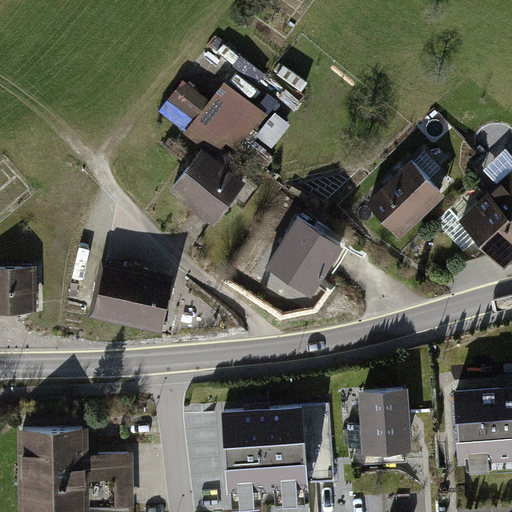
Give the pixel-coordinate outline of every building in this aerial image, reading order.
[(208,149),(179,183),(222,219),(252,183),(228,162),(269,113),(230,80),(219,94),(194,73),(174,96),(202,120),(190,134),(208,149)] [(276,147),(296,125),(280,111),(260,134),(276,147)] [(442,196),(411,165),(372,205),(402,235),(442,196)] [(503,261),(511,253),(511,182),(468,221),(503,261)] [(303,210),(273,256),(321,287),(351,241),(303,210)] [(171,269),(109,259),(100,316),(162,326),(171,269)] [(37,262),(0,261),(0,307),(37,308),(37,262)] [(511,379),(452,383),(456,461),(511,456),(511,379)] [(413,383),(363,388),(370,452),(420,447),(413,383)] [(337,458),(334,402),(312,403),(314,459),(337,458)] [(303,403),(223,409),(228,487),(308,482),(303,403)] [(93,425),(22,425),(22,508),(88,508),(88,488),(137,488),(138,448),(93,447),(93,425)]
